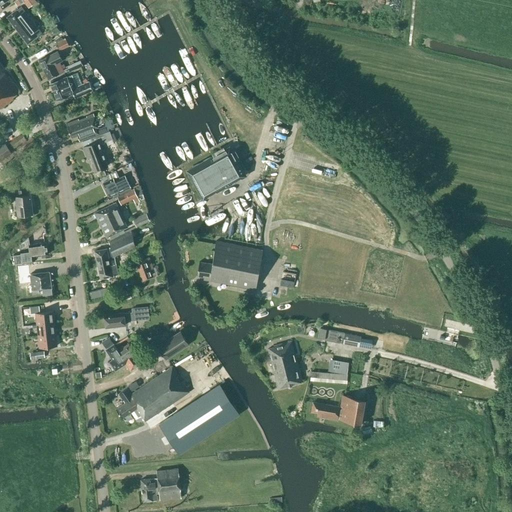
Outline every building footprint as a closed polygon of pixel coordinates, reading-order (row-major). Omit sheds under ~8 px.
[(17,9),(7,17),(17,30),(31,20),(21,7),(17,10),(17,9)] [(37,36),(41,33),(31,20),(17,30),(28,43),(37,36)] [(56,45),(59,51),(69,46),(66,40),(56,45)] [(50,55),(39,61),(43,70),(59,62),(62,61),(58,51),(50,55)] [(83,66),(80,61),(67,67),(69,72),(83,66)] [(64,71),(59,62),(43,70),(48,79),(59,73),(64,71)] [(0,108),(13,99),(12,98),(20,92),(9,77),(7,78),(3,72),(3,73),(0,69),(1,69),(0,67),(0,108)] [(93,90),(89,82),(77,87),(74,81),(69,83),(67,77),(50,84),(57,100),(73,94),(75,99),(93,90)] [(78,119),(67,123),(72,137),(78,135),(80,141),(109,130),(103,113),(95,116),(93,113),(86,116),(87,117),(79,120),(78,119)] [(99,144),(112,139),(109,131),(90,139),(92,144),(84,147),(86,154),(89,154),(95,171),(107,166),(99,144)] [(22,134),(13,141),(17,146),(26,140),(22,134)] [(0,161),(12,153),(4,143),(0,146),(0,161)] [(203,199),(245,175),(230,148),(188,171),(203,199)] [(113,198),(130,190),(129,187),(130,187),(125,176),(119,178),(115,170),(105,175),(108,180),(103,183),(110,196),(112,195),(113,198)] [(139,187),(138,184),(132,187),(133,188),(117,196),(121,205),(133,199),(135,203),(139,201),(138,199),(139,198),(140,200),(144,198),(140,186),(139,187)] [(16,200),(18,216),(32,214),(30,195),(22,196),(21,191),(8,192),(9,200),(16,200)] [(123,229),(127,227),(116,203),(94,213),(106,238),(109,236),(110,240),(125,233),(123,229)] [(133,219),(136,227),(149,221),(146,213),(133,219)] [(125,233),(110,240),(111,240),(109,241),(111,249),(112,257),(114,257),(135,247),(133,234),(131,230),(125,233)] [(47,255),(46,243),(29,245),(28,237),(19,244),(21,254),(13,255),(15,264),(32,262),(31,257),(47,255)] [(255,290),(263,250),(216,241),(212,266),(198,264),(197,276),(203,276),(203,280),(255,290)] [(118,275),(114,257),(112,257),(111,249),(107,249),(107,248),(95,251),(100,278),(118,275)] [(136,263),(143,281),(160,274),(157,267),(153,268),(149,258),(145,259),(144,255),(130,260),(132,263),(132,265),(136,263)] [(42,289),(43,295),(52,294),(51,288),(49,272),(30,274),(29,265),(19,266),(21,283),(31,282),(32,290),(33,294),(39,293),(39,289),(42,289)] [(126,325),(125,321),(143,318),(141,307),(131,308),(132,312),(124,313),(105,315),(106,328),(126,325)] [(53,311),(35,313),(37,325),(54,323),(53,311)] [(38,336),(55,334),(54,323),(37,325),(38,336)] [(155,345),(166,360),(181,350),(179,347),(186,342),(178,330),(159,342),(155,345)] [(39,348),(57,346),(55,334),(38,336),(39,348)] [(345,334),(343,343),(359,347),(361,337),(345,334)] [(120,349),(118,351),(111,340),(106,343),(109,347),(105,350),(112,360),(109,362),(115,371),(126,364),(130,370),(142,363),(128,344),(123,347),(122,346),(119,347),(120,349)] [(273,347),(268,349),(274,375),(290,371),(289,366),(297,364),(291,341),(273,346),(273,347)] [(331,372),(347,374),(349,362),(332,360),(331,364),(315,362),(314,370),(331,372)] [(302,382),(297,364),(289,366),(290,371),(274,375),(278,389),(302,382)] [(141,415),(145,421),(189,392),(182,381),(181,382),(177,377),(178,376),(172,366),(131,394),(127,388),(119,394),(125,402),(116,408),(122,417),(131,412),(136,419),(141,415)] [(347,374),(313,372),(313,378),(347,381),(347,374)] [(128,388),(131,393),(138,388),(135,383),(128,388)] [(220,384),(159,424),(179,454),(240,414),(220,384)] [(317,416),(361,424),(365,399),(343,395),(340,407),(313,402),(311,412),(317,413),(317,416)] [(159,493),(160,500),(181,498),(178,469),(156,471),(157,478),(141,480),(143,502),(158,500),(158,495),(156,495),(156,494),(159,493)]
